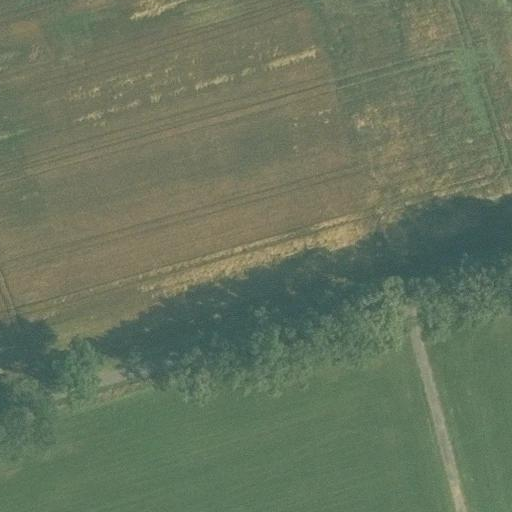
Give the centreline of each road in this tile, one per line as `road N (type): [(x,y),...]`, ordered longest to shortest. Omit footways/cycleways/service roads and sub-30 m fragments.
road 1 (unclassified): [(0,415),(511,258)]
road 2 (track): [(457,511),(399,294)]
